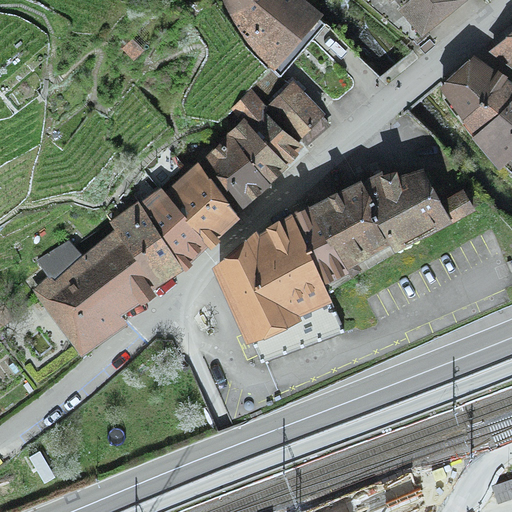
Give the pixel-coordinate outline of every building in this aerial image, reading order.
[(221,0),(229,15),(246,46),(267,65),(315,11),(300,0),(221,0)] [(364,0),(412,40),(460,0),(364,0)] [(511,26),(499,37),(504,43),(494,52),(511,64),(511,26)] [(505,80),(475,58),(443,87),(451,100),(466,118),(505,80)] [(511,84),(505,80),(466,118),(479,134),(511,100),(511,84)] [(321,114),(291,83),(268,105),(299,136),(321,114)] [(265,107),(248,90),(233,107),(246,122),(284,161),(300,142),(263,110),(265,107)] [(511,100),(479,134),(504,161),(511,153),(511,100)] [(284,161),(246,122),(231,134),(267,180),(284,161)] [(209,158),(240,202),(267,180),(231,134),(209,158)] [(168,148),(144,169),(160,187),(183,164),(168,148)] [(167,194),(207,239),(236,213),(200,165),(167,194)] [(381,171),(361,182),(313,207),(344,261),(387,235),(391,241),(421,225),(425,233),(483,201),(471,186),(461,193),(456,187),(437,197),(423,173),(386,184),(381,171)] [(145,211),(182,262),(207,239),(167,194),(166,195),(145,211)] [(118,230),(154,280),(182,262),(145,211),(139,202),(112,222),(118,230)] [(313,207),(292,216),(327,291),(353,276),(344,261),(313,207)] [(327,291),(292,216),(259,236),(219,269),(233,300),(247,331),(261,361),(344,330),(329,294),(327,291)] [(84,256),(71,240),(40,263),(52,279),(38,290),(81,349),(124,319),(115,305),(154,280),(118,230),(84,256)]
